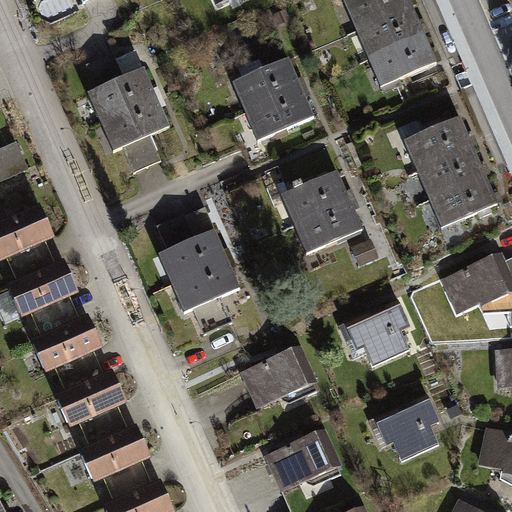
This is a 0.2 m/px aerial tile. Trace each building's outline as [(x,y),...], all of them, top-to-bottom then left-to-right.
[(407,0),(342,0),(341,1),(354,29),(409,5),(407,0)] [(409,5),(354,29),(366,58),(422,34),(409,5)] [(422,34),(366,58),(379,87),(435,63),(422,34)] [(101,119),(157,95),(136,47),(115,56),(113,51),(85,63),(96,87),(89,90),(101,119)] [(286,54),(230,78),(243,107),(299,83),(286,54)] [(299,83),(243,107),(255,136),(311,112),(299,83)] [(157,95),(101,119),(113,147),(120,144),(132,171),(161,159),(149,132),(169,124),(157,95)] [(457,115),(401,140),(414,168),(470,144),(457,115)] [(15,139),(0,145),(0,176),(27,165),(15,139)] [(470,144),(414,168),(426,197),(482,173),(470,144)] [(336,167),(280,191),(293,219),(348,195),(336,167)] [(482,173),(426,197),(439,226),(495,202),(482,173)] [(348,195),(293,219),(305,248),(361,224),(348,195)] [(37,200),(0,216),(0,256),(5,254),(14,276),(53,259),(44,238),(52,234),(37,200)] [(172,281),(228,257),(205,205),(157,226),(167,250),(160,253),(172,281)] [(356,246),(360,263),(380,259),(376,242),(356,246)] [(444,280),(459,314),(480,305),(483,312),(511,311),(511,276),(502,254),(444,280)] [(14,276),(7,279),(21,312),(29,309),(38,330),(77,313),(68,292),(76,289),(61,255),(53,259),(14,276)] [(228,257),(172,281),(185,310),(192,307),(203,334),(232,322),(220,295),(240,287),(228,257)] [(342,329),(353,354),(365,349),(373,369),(408,354),(399,333),(409,329),(398,304),(342,329)] [(38,330),(31,334),(46,367),(53,363),(63,386),(102,368),(93,347),(101,344),(86,310),(77,313),(38,330)] [(239,376),(256,416),(320,388),(303,348),(239,376)] [(511,349),(495,350),(496,387),(511,386),(511,349)] [(63,386),(55,389),(70,422),(77,419),(87,440),(126,423),(117,402),(125,399),(110,365),(102,368),(63,386)] [(372,423),(383,448),(395,442),(403,463),(438,447),(430,427),(439,423),(428,398),(372,423)] [(87,440),(80,444),(94,477),(102,473),(111,495),(151,478),(141,457),(149,453),(135,420),(126,423),(87,440)] [(511,432),(487,427),(479,463),(502,468),(501,477),(511,483),(511,432)] [(266,458),(283,498),(347,470),(330,430),(266,458)] [(111,495),(104,498),(109,511),(165,511),(173,508),(158,474),(151,478),(111,495)] [(486,511),(460,497),(451,511),(486,511)]
